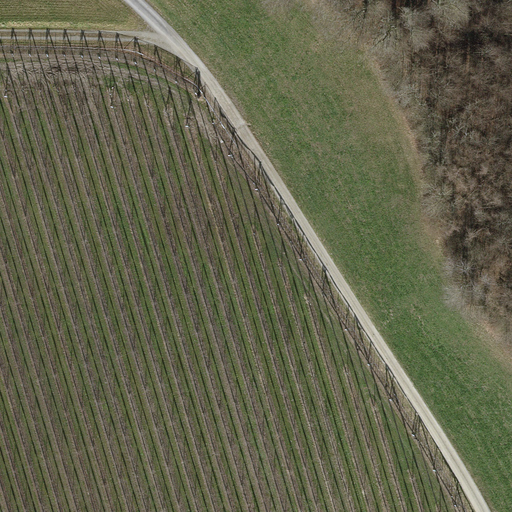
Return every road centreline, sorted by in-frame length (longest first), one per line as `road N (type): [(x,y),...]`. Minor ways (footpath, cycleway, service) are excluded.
road 1 (track): [(122,0),(203,77),(483,511)]
road 2 (track): [(0,15),(132,10)]
